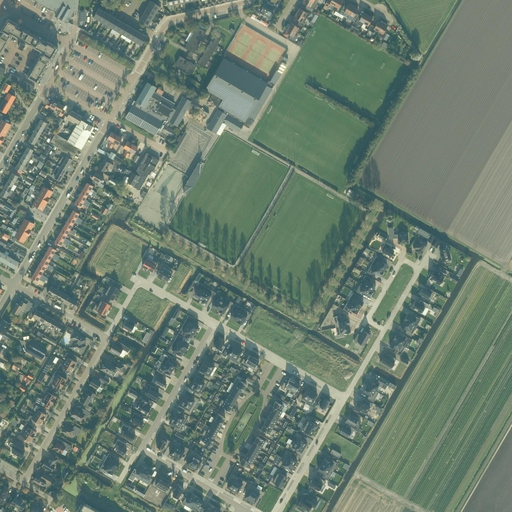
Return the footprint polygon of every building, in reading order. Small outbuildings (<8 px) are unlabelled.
[(55,15),(68,22),(74,11),(78,11),(78,0),(34,0),(42,4),(47,7),(51,10),(56,12),(55,15)] [(314,7),(316,4),(313,3),(308,0),(302,0),(303,0),(302,2),(308,6),(306,8),(312,12),(314,7)] [(332,9),(337,0),(331,0),(331,1),(328,0),(327,0),(325,5),(329,7),(332,9)] [(342,8),(340,7),(343,1),(342,0),(337,0),(332,9),(335,11),(339,13),(342,8)] [(157,11),(160,6),(151,1),(148,5),(157,11)] [(260,14),(263,15),(270,3),(268,2),(267,3),(265,2),(261,8),(259,6),(256,12),(260,14)] [(270,3),(263,15),(266,17),(266,18),(270,20),(274,15),(271,13),(274,7),(272,6),(273,5),(270,3)] [(347,18),(354,5),(351,4),(351,5),(349,4),(345,10),(342,8),(339,13),(344,16),(347,18)] [(154,16),(157,11),(148,5),(145,10),(154,16)] [(357,17),(355,15),(358,9),(356,8),(357,7),(354,5),(347,18),(350,20),(354,22),(357,17)] [(98,20),(103,11),(99,8),(93,17),(98,20)] [(309,16),(312,12),(306,8),(305,11),(299,8),(296,12),(305,17),(307,18),(309,16)] [(151,21),(154,16),(145,10),(142,15),(151,21)] [(103,23),(108,14),(103,11),(98,20),(103,23)] [(305,17),(296,12),(293,17),(299,20),(298,23),(303,26),(306,22),(305,21),(307,18),(305,17)] [(363,24),(368,15),(363,12),(360,18),(357,17),(354,22),(362,26),(363,24)] [(108,26),(113,16),(108,14),(103,23),(108,26)] [(148,25),(151,21),(142,15),(139,20),(148,25)] [(369,24),(373,17),(368,15),(363,24),(366,25),(365,28),(369,31),(372,25),(369,24)] [(113,28),(118,19),(113,16),(108,26),(113,28)] [(0,52),(13,30),(14,31),(13,33),(25,40),(24,42),(23,42),(21,41),(18,46),(22,49),(26,44),(25,44),(26,43),(41,52),(27,77),(37,83),(38,82),(39,79),(41,77),(41,76),(44,71),(44,70),(47,65),(47,64),(50,60),(50,59),(51,60),(52,57),(54,54),(54,53),(58,48),(58,47),(47,41),(46,41),(41,38),(36,35),(35,35),(30,32),(29,31),(24,28),(23,28),(19,25),(18,25),(19,24),(8,18),(7,19),(4,24),(4,25),(2,28),(1,30),(0,30),(1,31),(0,32),(0,52)] [(123,22),(120,20),(118,19),(113,28),(117,31),(123,22)] [(381,21),(380,22),(378,21),(375,27),(372,25),(369,31),(373,33),(375,31),(378,32),(384,22),(381,21)] [(122,34),(128,25),(123,22),(117,31),(122,34)] [(298,23),(296,26),(290,22),(289,24),(288,24),(286,26),(288,27),(296,32),(298,30),(301,30),(303,26),(298,23)] [(388,26),(386,25),(386,24),(384,22),(378,32),(380,34),(379,37),(384,39),(387,34),(384,32),(388,26)] [(127,37),(132,28),(128,25),(122,34),(127,37)] [(203,37),(206,32),(197,26),(194,32),(203,37)] [(296,32),(288,27),(286,26),(285,29),(286,30),(285,31),(291,35),(289,38),(295,41),(297,37),(295,34),(296,32)] [(132,40),(137,30),(132,28),(127,37),(132,40)] [(137,43),(142,33),(137,30),(132,40),(137,43)] [(200,42),(203,37),(194,32),(191,37),(200,42)] [(141,45),(147,36),(142,33),(137,43),(141,45)] [(210,41),(217,45),(220,40),(213,36),(210,41)] [(197,47),(200,42),(191,37),(188,42),(197,47)] [(219,47),(217,45),(210,41),(207,47),(214,51),(213,51),(216,52),(219,47)] [(194,53),(197,47),(188,42),(185,47),(194,53)] [(211,56),(213,51),(214,51),(207,47),(204,52),(211,56)] [(208,61),(211,56),(204,52),(201,57),(208,61)] [(180,66),(184,58),(180,56),(175,64),(180,66)] [(205,66),(208,61),(201,57),(198,62),(205,66)] [(269,84),(268,83),(223,57),(205,89),(213,93),(210,99),(218,103),(216,105),(221,108),(220,110),(218,109),(209,124),(208,123),(206,127),(207,128),(206,128),(216,133),(223,122),(239,132),(243,125),(249,128),(254,119),(272,88),(274,84),(275,84),(281,73),(276,70),(270,81),(269,84)] [(185,59),(184,58),(180,66),(178,69),(183,71),(184,69),(189,61),(185,59)] [(192,73),(196,66),(193,64),(189,61),(184,69),(189,72),(189,71),(192,73)] [(11,73),(8,78),(17,83),(20,78),(11,73)] [(25,81),(22,86),(32,92),(35,87),(34,87),(25,81)] [(133,105),(126,118),(155,134),(156,133),(165,139),(171,142),(179,127),(178,126),(169,122),(176,110),(161,101),(163,97),(161,96),(164,91),(158,88),(156,92),(153,91),(156,87),(147,82),(145,86),(143,85),(141,88),(143,89),(136,101),(134,100),(132,105),(133,105)] [(2,89),(7,92),(11,86),(6,83),(2,89)] [(8,92),(0,106),(0,109),(6,113),(16,97),(8,92)] [(192,102),(186,98),(183,96),(177,107),(173,105),(174,103),(163,97),(161,101),(176,110),(169,122),(178,126),(192,102)] [(55,109),(58,103),(53,99),(51,103),(48,101),(45,107),(48,109),(49,106),(55,109)] [(62,109),(64,106),(58,103),(55,109),(60,113),(59,115),(62,117),(65,111),(62,109)] [(71,110),(67,117),(70,119),(69,120),(72,121),(77,113),(71,110)] [(77,113),(72,121),(74,123),(75,122),(77,123),(77,124),(78,125),(81,120),(80,120),(82,117),(77,113)] [(0,125),(8,130),(11,124),(4,120),(5,118),(3,117),(0,122),(0,125)] [(50,125),(47,123),(41,119),(38,125),(49,131),(51,129),(48,127),(50,125)] [(55,133),(50,143),(74,157),(79,147),(81,149),(91,132),(90,132),(93,127),(81,120),(78,125),(77,124),(67,140),(55,133)] [(59,134),(64,126),(64,125),(62,124),(61,124),(56,133),(59,134)] [(48,134),(49,131),(38,125),(35,130),(41,134),(42,134),(44,132),(48,134)] [(39,136),(41,134),(35,130),(32,135),(43,142),(45,139),(39,136)] [(107,138),(106,141),(109,143),(108,146),(110,147),(116,135),(111,132),(107,138)] [(42,145),(43,142),(32,135),(29,141),(35,144),(36,141),(42,145)] [(116,135),(110,147),(112,148),(114,145),(115,143),(118,145),(119,144),(121,140),(122,138),(116,135)] [(129,150),(132,144),(127,141),(123,147),(126,149),(125,151),(123,155),(126,156),(127,152),(128,153),(129,151),(129,150)] [(134,154),(138,147),(132,144),(129,150),(129,151),(131,152),(134,154)] [(32,153),(33,150),(27,147),(24,152),(36,158),(37,156),(32,153)] [(34,161),(36,158),(24,152),(21,157),(27,161),(30,162),(32,160),(34,161)] [(43,162),(45,160),(47,156),(42,153),(38,159),(43,162)] [(133,173),(128,182),(134,185),(133,187),(139,190),(149,174),(150,175),(152,171),(153,172),(160,161),(147,153),(135,174),(133,173)] [(60,160),(69,165),(72,159),(66,156),(65,158),(63,156),(60,160)] [(122,160),(116,156),(113,161),(119,165),(122,160)] [(26,163),(27,161),(21,157),(18,162),(30,169),(31,166),(26,163)] [(114,165),(110,163),(103,159),(98,168),(105,172),(108,167),(112,169),(114,165)] [(66,170),(69,165),(60,160),(58,163),(61,165),(60,166),(66,170)] [(28,172),(30,169),(18,162),(15,168),(21,171),(23,169),(25,170),(28,172)] [(66,170),(60,166),(58,165),(54,170),(63,175),(66,170)] [(60,181),(63,175),(54,170),(53,173),(56,174),(54,177),(60,181)] [(93,182),(102,187),(104,184),(100,182),(103,176),(95,172),(94,174),(92,173),(90,177),(92,178),(94,179),(93,182)] [(17,179),(18,176),(12,173),(9,178),(21,185),(22,182),(17,179)] [(121,183),(125,186),(129,178),(125,176),(121,183)] [(111,177),(109,181),(116,186),(118,182),(118,181),(111,177)] [(21,185),(9,178),(6,183),(12,187),(14,184),(19,187),(21,185)] [(97,192),(91,189),(93,186),(87,182),(84,188),(90,191),(92,193),(96,195),(97,192)] [(11,189),(12,187),(6,183),(3,189),(15,195),(16,193),(11,189)] [(45,184),(40,192),(50,197),(53,191),(46,187),(47,185),(45,184)] [(87,197),(90,191),(84,188),(81,193),(87,197)] [(13,198),(15,195),(3,189),(0,194),(6,197),(8,194),(13,198)] [(50,197),(40,192),(37,197),(35,196),(34,198),(36,199),(36,198),(46,204),(50,198),(50,197)] [(85,199),(87,197),(81,193),(78,198),(89,205),(91,203),(88,201),(85,199)] [(42,210),(46,204),(36,198),(36,199),(32,206),(34,208),(35,206),(42,210)] [(88,207),(89,205),(78,198),(75,204),(81,207),(82,204),(88,207)] [(10,205),(7,209),(10,211),(8,215),(11,217),(16,209),(10,205)] [(83,220),(78,216),(79,213),(73,210),(70,215),(82,222),(83,220)] [(80,224),(82,222),(70,215),(67,220),(73,224),(75,221),(80,224)] [(31,230),(34,224),(27,219),(28,218),(26,216),(22,224),(31,230)] [(70,229),(73,224),(67,220),(64,226),(70,229)] [(27,236),(31,230),(22,224),(19,229),(17,228),(15,230),(17,231),(18,231),(27,236)] [(73,231),(70,229),(64,226),(61,231),(67,235),(69,232),(74,235),(76,233),(73,231)] [(398,234),(394,235),(393,228),(388,228),(389,238),(398,237),(398,243),(398,244),(399,243),(408,243),(408,242),(408,234),(408,233),(407,234),(398,234)] [(428,238),(430,234),(427,232),(421,228),(420,228),(418,231),(421,233),(421,234),(428,238)] [(18,231),(17,231),(13,239),(16,240),(17,238),(24,242),(27,236),(18,231)] [(65,238),(67,235),(61,231),(58,236),(69,243),(71,241),(65,238)] [(68,246),(69,243),(58,236),(55,242),(61,245),(62,242),(68,246)] [(427,244),(418,238),(413,247),(416,249),(415,251),(421,254),(427,244)] [(438,245),(440,241),(435,238),(431,245),(436,248),(438,245)] [(385,242),(380,249),(391,255),(395,250),(390,247),(391,245),(385,242)] [(130,250),(126,255),(132,258),(137,249),(132,246),(133,245),(130,244),(127,248),(130,250)] [(105,269),(113,274),(120,262),(114,258),(115,256),(116,256),(120,250),(111,245),(107,251),(109,253),(106,258),(110,261),(105,269)] [(6,246),(0,256),(0,259),(4,262),(8,255),(9,253),(6,251),(8,248),(6,247),(6,246)] [(50,246),(47,251),(58,258),(60,256),(54,253),(56,250),(50,246)] [(444,248),(440,249),(441,253),(440,253),(441,257),(442,257),(443,261),(451,259),(448,247),(444,248)] [(16,252),(9,265),(14,268),(18,261),(15,259),(20,250),(18,249),(16,252)] [(137,249),(132,258),(137,261),(140,256),(143,257),(146,253),(142,251),(137,249)] [(8,255),(4,262),(9,265),(16,252),(14,251),(11,257),(8,255)] [(44,257),(50,260),(51,257),(57,261),(58,258),(47,251),(44,257)] [(148,256),(145,254),(142,259),(145,261),(142,266),(147,269),(152,260),(147,257),(148,256)] [(375,258),(372,264),(384,270),(387,265),(380,261),(382,258),(377,255),(375,258)] [(44,257),(41,262),(47,266),(50,260),(44,257)] [(157,262),(152,260),(147,269),(152,272),(155,266),(158,267),(161,263),(158,261),(157,262)] [(41,262),(37,267),(44,271),(47,266),(41,262)] [(162,278),(168,266),(161,262),(161,263),(158,267),(161,269),(157,275),(162,278)] [(384,270),(372,264),(367,272),(373,275),(374,272),(380,276),(384,270)] [(176,271),(168,266),(162,278),(167,280),(170,275),(173,277),(176,271)] [(37,267),(34,273),(46,279),(48,281),(50,279),(47,278),(47,277),(42,274),(44,271),(37,267)] [(430,273),(428,276),(429,277),(429,278),(440,285),(446,274),(440,270),(437,274),(432,272),(431,273),(430,273)] [(34,273),(31,278),(37,281),(39,279),(44,282),(46,279),(34,273)] [(364,285),(372,290),(376,284),(369,281),(371,278),(365,275),(364,278),(367,280),(364,285)] [(57,288),(54,287),(55,284),(50,281),(47,287),(50,288),(47,292),(53,295),(57,288)] [(110,285),(107,289),(116,295),(119,290),(113,287),(115,284),(110,281),(108,284),(110,285)] [(198,290),(195,296),(201,299),(207,288),(198,282),(195,288),(198,290)] [(361,283),(356,291),(361,295),(363,292),(369,296),(372,290),(364,285),(361,283)] [(58,298),(63,289),(61,287),(59,290),(57,288),(53,295),(58,298)] [(63,301),(68,304),(74,295),(77,289),(74,288),(71,293),(70,296),(67,294),(63,301)] [(207,288),(201,299),(206,303),(210,297),(212,298),(216,292),(207,288)] [(423,288),(420,293),(430,300),(435,292),(430,289),(428,291),(423,288)] [(67,294),(64,293),(66,290),(63,289),(58,298),(63,301),(67,294)] [(103,293),(101,296),(106,299),(108,296),(113,299),(116,295),(107,289),(104,294),(103,293)] [(360,307),(363,302),(357,298),(358,295),(353,292),(348,300),(360,307)] [(78,300),(75,299),(76,296),(74,295),(68,304),(74,307),(78,300)] [(141,295),(138,300),(147,305),(150,300),(141,295)] [(96,303),(107,310),(110,305),(105,302),(106,299),(101,296),(99,299),(101,300),(98,305),(96,303)] [(217,298),(212,306),(218,310),(223,301),(217,298)] [(420,299),(418,302),(415,301),(412,307),(422,313),(426,307),(427,308),(429,305),(420,299)] [(22,307),(24,308),(26,304),(27,304),(21,300),(18,304),(17,303),(12,311),(18,314),(22,307)] [(138,300),(136,304),(144,310),(147,305),(138,300)] [(350,309),(357,313),(360,307),(348,300),(343,309),(349,312),(350,309)] [(223,301),(218,310),(224,313),(227,307),(230,308),(233,303),(230,301),(229,304),(223,301)] [(107,310),(96,303),(92,311),(97,314),(99,312),(104,315),(107,310)] [(136,304),(133,310),(142,315),(144,310),(136,304)] [(235,311),(231,317),(237,320),(243,309),(238,306),(235,304),(232,309),(235,311)] [(177,308),(172,317),(176,319),(181,310),(180,310),(178,308),(177,308)] [(36,322),(42,312),(36,309),(34,313),(31,312),(28,318),(31,319),(33,316),(35,318),(34,321),(36,322)] [(237,320),(242,324),(246,317),(248,319),(252,313),(249,312),(243,309),(237,320)] [(43,322),(47,315),(42,312),(36,322),(39,323),(40,321),(43,322)] [(47,328),(52,318),(47,315),(43,322),(46,324),(44,327),(46,329),(47,328)] [(189,315),(183,324),(195,331),(198,325),(192,322),(194,318),(189,315)] [(407,315),(404,320),(410,324),(416,327),(421,319),(415,316),(413,318),(407,315)] [(254,323),(251,328),(256,331),(261,322),(256,319),(253,317),(251,321),(254,323)] [(349,325),(348,318),(341,320),(340,317),(334,318),(336,327),(349,325)] [(52,331),(54,328),(58,321),(52,318),(47,328),(52,331)] [(0,323),(0,327),(7,332),(11,324),(3,319),(0,323)] [(126,321),(123,326),(131,331),(134,326),(136,327),(137,324),(130,319),(128,322),(126,321)] [(404,320),(401,326),(407,330),(405,332),(411,335),(416,327),(410,324),(404,320)] [(55,332),(61,336),(65,329),(61,327),(63,324),(58,321),(54,328),(56,330),(55,332)] [(261,322),(256,331),(261,334),(264,329),(267,331),(270,327),(267,325),(261,322)] [(183,324),(178,332),(184,336),(186,333),(192,337),(195,331),(183,324)] [(343,333),(350,331),(349,325),(336,327),(338,337),(344,336),(343,333)] [(275,330),(270,339),(275,342),(280,333),(275,330)] [(361,335),(358,334),(354,341),(357,343),(358,341),(364,345),(370,335),(363,331),(361,335)] [(74,340),(71,345),(70,347),(81,354),(86,346),(82,344),(85,339),(86,339),(74,332),(70,338),(74,340)] [(147,332),(142,340),(146,342),(151,334),(147,332)] [(280,333),(275,342),(280,345),(285,336),(280,333)] [(178,334),(173,343),(185,349),(188,344),(182,340),(183,338),(178,334)] [(396,334),(393,340),(402,345),(405,346),(408,341),(411,342),(412,340),(404,335),(403,338),(396,334)] [(285,336),(280,345),(285,348),(290,339),(285,336)] [(220,338),(214,348),(221,352),(224,346),(222,345),(224,340),(220,338)] [(393,340),(390,345),(396,349),(394,352),(400,355),(402,352),(405,346),(402,345),(393,340)] [(119,355),(123,349),(128,352),(130,348),(118,341),(116,345),(114,343),(110,350),(119,355)] [(293,341),(288,350),(293,353),(298,344),(293,341)] [(31,342),(29,346),(28,347),(44,356),(44,355),(47,351),(31,342)] [(173,343),(168,351),(174,354),(175,352),(181,355),(185,349),(173,343)] [(298,344),(293,353),(298,355),(303,346),(298,344)] [(233,345),(232,345),(228,351),(226,349),(222,355),(226,357),(227,354),(231,357),(237,347),(236,347),(233,346),(234,345),(233,345)] [(303,346),(298,355),(303,358),(308,349),(303,346)] [(42,360),(44,356),(28,347),(26,351),(42,360)] [(237,347),(230,359),(238,364),(241,358),(238,357),(242,350),(241,350),(240,349),(238,348),(237,348),(237,347)] [(65,361),(74,367),(75,364),(75,365),(77,362),(70,358),(72,355),(67,352),(63,357),(66,359),(65,361)] [(165,356),(161,362),(173,369),(177,363),(170,359),(172,357),(165,352),(163,355),(165,356)] [(313,357),(310,363),(316,366),(321,356),(316,353),(313,352),(311,356),(313,357)] [(384,356),(380,362),(390,368),(396,359),(387,354),(386,357),(384,356)] [(48,362),(47,363),(53,366),(55,363),(53,362),(56,357),(52,355),(49,360),(48,362)] [(254,357),(249,355),(246,360),(243,358),(240,364),(248,368),(254,357)] [(25,361),(17,356),(13,362),(22,367),(25,361)] [(321,356),(316,366),(321,369),(324,363),(327,365),(329,361),(326,359),(321,356)] [(259,360),(254,357),(248,368),(248,369),(249,367),(254,369),(253,371),(256,372),(259,367),(256,366),(259,360)] [(105,360),(100,369),(113,376),(117,369),(121,371),(124,366),(117,362),(115,365),(105,360)] [(202,365),(212,371),(214,366),(217,368),(219,364),(213,361),(211,364),(205,360),(202,365)] [(21,365),(15,361),(11,368),(18,372),(21,365)] [(72,369),(74,367),(65,361),(63,364),(60,363),(57,368),(63,371),(65,368),(71,372),(73,369),(72,369)] [(161,362),(157,370),(162,373),(164,371),(170,374),(173,369),(161,362)] [(332,368),(329,374),(335,377),(340,367),(335,364),(332,363),(330,367),(332,368)] [(209,375),(212,371),(202,365),(200,370),(206,374),(204,376),(210,380),(211,377),(209,375)] [(340,367),(335,377),(340,380),(343,374),(346,376),(348,372),(346,370),(340,367)] [(52,377),(55,379),(64,384),(65,382),(67,379),(60,376),(62,373),(56,369),(52,377)] [(158,377),(155,382),(163,387),(166,381),(162,379),(164,376),(158,373),(156,376),(158,377)] [(93,378),(89,384),(97,389),(99,386),(102,388),(105,382),(107,384),(109,380),(102,375),(99,379),(100,379),(99,381),(93,378)] [(243,379),(238,375),(233,383),(244,389),(247,384),(242,381),(243,379)] [(64,384),(55,379),(52,377),(47,385),(53,388),(55,385),(61,389),(63,386),(62,386),(64,384)] [(202,381),(195,378),(192,383),(202,388),(204,389),(209,382),(203,378),(202,381)] [(295,381),(290,378),(287,383),(284,382),(281,388),(285,390),(287,388),(289,390),(295,381)] [(295,381),(289,390),(288,392),(296,396),(299,391),(296,389),(300,384),(299,383),(299,382),(296,380),(295,381)] [(370,380),(366,386),(376,391),(379,386),(385,389),(387,385),(378,380),(376,384),(370,380)] [(199,392),(202,388),(192,383),(190,387),(196,391),(194,394),(200,397),(201,394),(199,392)] [(244,389),(233,383),(234,384),(231,388),(240,393),(242,388),(244,389)] [(23,392),(26,387),(21,384),(18,389),(23,392)] [(148,388),(145,393),(149,396),(152,398),(152,397),(155,400),(159,394),(153,390),(154,387),(149,384),(147,387),(148,388)] [(366,386),(363,391),(369,395),(368,398),(373,401),(378,392),(376,391),(366,386)] [(45,396),(54,401),(55,399),(57,397),(50,393),(52,390),(46,387),(45,390),(44,391),(46,393),(45,396)] [(240,393),(231,388),(229,392),(237,397),(240,393)] [(301,393),(297,399),(305,404),(307,400),(312,391),(311,390),(309,389),(308,389),(307,388),(304,394),(301,393)] [(92,397),(94,398),(96,394),(89,390),(87,394),(85,392),(80,401),(87,405),(92,397)] [(305,404),(304,405),(312,410),(313,407),(316,402),(313,400),(317,394),(316,393),(313,392),(313,391),(312,391),(307,400),(305,404)] [(237,397),(229,392),(226,397),(235,401),(237,397)] [(191,399),(185,395),(182,400),(194,407),(199,399),(193,396),(191,399)] [(52,403),(54,401),(45,396),(43,398),(38,397),(35,401),(43,406),(45,402),(51,406),(53,404),(52,403)] [(235,401),(226,397),(224,401),(222,400),(232,406),(235,401)] [(320,399),(316,406),(324,411),(330,401),(324,398),(323,401),(320,399)] [(139,401),(135,407),(147,414),(151,408),(146,405),(148,402),(142,399),(140,402),(139,401)] [(276,401),(273,406),(282,411),(281,410),(284,406),(286,407),(288,404),(282,401),(278,399),(277,401),(276,401)] [(371,407),(373,404),(364,399),(362,402),(359,400),(358,402),(357,402),(355,406),(356,407),(354,409),(359,411),(360,409),(366,413),(370,406),(371,407)] [(191,405),(182,400),(180,405),(186,408),(184,411),(190,414),(191,411),(194,407),(191,405)] [(232,406),(222,400),(219,405),(220,405),(219,408),(224,411),(225,408),(229,411),(232,406)] [(34,414),(43,419),(45,417),(47,414),(40,411),(42,408),(36,404),(33,409),(36,411),(34,414)] [(274,407),(272,411),(280,416),(282,411),(273,406),(274,407)] [(81,421),(83,416),(86,418),(90,412),(83,408),(81,412),(75,409),(71,415),(76,418),(78,419),(81,421)] [(272,411),(269,415),(277,420),(280,416),(272,411)] [(133,412),(129,420),(140,426),(143,421),(137,417),(138,416),(133,412)] [(172,417),(184,424),(189,416),(183,413),(182,416),(175,412),(172,417)] [(225,418),(217,413),(214,418),(222,423),(225,418)] [(42,421),(43,419),(34,414),(33,416),(30,415),(27,420),(33,423),(35,420),(41,424),(43,421),(42,421)] [(269,415),(267,420),(275,424),(277,420),(269,415)] [(346,420),(345,423),(350,426),(356,430),(358,427),(355,424),(357,420),(350,415),(346,420)] [(313,419),(307,416),(303,423),(314,430),(314,429),(316,430),(318,426),(316,425),(317,425),(311,422),(313,419)] [(180,432),(184,424),(172,417),(170,422),(176,426),(174,428),(180,432)] [(222,423),(214,418),(212,422),(220,427),(222,423)] [(267,420),(264,424),(274,430),(272,429),(275,424),(267,420)] [(22,429),(24,431),(33,436),(35,434),(37,432),(30,428),(32,425),(26,422),(22,429)] [(220,427),(212,422),(209,427),(217,431),(220,427)] [(123,423),(120,429),(123,431),(121,435),(132,441),(135,434),(128,430),(130,427),(123,423)] [(314,430),(303,423),(298,431),(304,434),(306,431),(311,434),(314,430)] [(264,424),(261,429),(266,432),(265,435),(270,438),(274,430),(264,424)] [(65,427),(62,431),(70,436),(72,433),(78,436),(81,429),(75,425),(73,429),(67,425),(65,428),(65,427)] [(343,427),(340,432),(349,438),(354,429),(347,425),(345,428),(343,427)] [(217,431),(209,427),(207,431),(205,430),(215,436),(217,431)] [(215,436),(205,430),(202,434),(213,441),(214,441),(212,440),(215,436)] [(32,438),(33,436),(24,431),(22,436),(19,434),(17,437),(23,441),(25,438),(31,441),(33,439),(32,438)] [(295,436),(292,440),(304,447),(304,446),(305,446),(306,444),(306,443),(307,442),(301,438),(302,436),(297,433),(295,436)] [(213,441),(202,434),(202,435),(205,437),(203,441),(201,440),(199,443),(204,446),(206,443),(211,446),(213,441)] [(257,436),(254,441),(262,446),(265,441),(267,442),(269,439),(264,436),(259,434),(258,437),(257,436)] [(162,436),(156,446),(161,448),(164,444),(166,445),(169,440),(162,436)] [(338,438),(334,445),(336,446),(335,448),(343,453),(344,451),(345,451),(349,444),(343,440),(343,439),(340,437),(339,438),(338,438)] [(174,456),(179,447),(180,447),(181,444),(176,442),(177,441),(174,439),(170,445),(173,447),(169,453),(170,454),(171,454),(173,455),(173,456),(174,456)] [(10,442),(8,445),(14,449),(12,452),(21,457),(25,451),(22,449),(24,445),(22,444),(15,440),(13,443),(10,442)] [(304,447),(292,440),(290,445),(287,444),(286,447),(293,451),(295,448),(301,452),(302,451),(302,450),(303,448),(304,448),(304,447)] [(262,446),(254,441),(252,445),(260,450),(262,446)] [(57,442),(53,449),(62,453),(64,449),(68,451),(71,445),(64,442),(62,445),(57,442)] [(117,442),(112,450),(117,453),(119,450),(124,453),(128,448),(117,442)] [(260,450),(252,445),(249,450),(257,455),(260,450)] [(179,447),(174,456),(175,456),(175,457),(178,458),(179,459),(183,453),(185,454),(189,449),(186,447),(184,450),(180,447),(179,447)] [(332,449),(330,452),(339,457),(341,454),(332,449)] [(191,466),(192,466),(198,454),(191,450),(187,455),(190,457),(187,463),(188,464),(191,466)] [(257,455),(249,450),(247,454),(255,459),(257,455)] [(285,453),(282,458),(294,464),(295,463),(296,461),(296,460),(297,459),(291,456),(292,453),(287,450),(285,453)] [(104,454),(101,459),(104,461),(116,468),(119,462),(113,459),(115,456),(109,453),(107,456),(104,454)] [(198,454),(192,466),(192,467),(195,468),(196,469),(200,463),(203,464),(206,459),(198,454)] [(255,459),(247,454),(244,458),(243,458),(252,463),(255,459)] [(46,460),(42,466),(51,471),(55,465),(58,459),(51,455),(49,459),(48,461),(46,460)] [(252,463),(243,458),(240,463),(245,466),(243,468),(249,471),(250,468),(248,467),(251,463),(252,463)] [(294,464),(282,458),(278,465),(283,468),(285,466),(291,469),(292,468),(293,465),(294,465),(294,464)] [(324,459),(321,464),(333,471),(338,463),(332,460),(330,462),(324,459)] [(104,461),(99,469),(105,473),(107,470),(113,474),(116,468),(104,461)] [(140,479),(147,468),(142,464),(138,470),(134,468),(129,478),(133,480),(135,476),(140,479)] [(321,464),(318,470),(324,474),(322,476),(328,479),(333,471),(321,464)] [(274,466),(270,474),(273,475),(284,481),(287,477),(281,474),(283,471),(277,468),(274,466)] [(153,471),(147,468),(140,479),(149,484),(152,479),(149,477),(153,471)] [(233,490),(238,481),(233,478),(234,475),(231,473),(228,479),(231,481),(227,487),(232,490),(233,490)] [(38,474),(34,480),(43,486),(45,481),(49,483),(52,478),(45,474),(43,477),(38,474)] [(155,479),(151,485),(160,490),(166,478),(161,475),(159,479),(158,480),(155,479)] [(273,475),(268,483),(274,486),(276,483),(281,486),(284,481),(273,475)] [(313,478),(309,485),(318,490),(319,490),(322,484),(323,485),(326,481),(317,476),(315,479),(313,478)] [(166,478),(160,490),(168,494),(171,488),(168,487),(169,485),(171,482),(166,478)] [(239,478),(238,481),(233,490),(237,492),(241,486),(243,488),(247,482),(239,478)] [(245,497),(250,500),(256,488),(249,483),(245,489),(248,491),(245,497)] [(5,502),(9,496),(7,494),(8,492),(7,491),(9,488),(3,485),(1,488),(0,487),(0,486),(0,485),(0,496),(1,497),(0,497),(0,502),(2,504),(4,501),(5,502)] [(178,485),(173,495),(181,500),(184,494),(181,493),(184,488),(178,485)] [(256,488),(250,500),(254,502),(258,496),(261,498),(264,492),(256,488)] [(186,498),(182,503),(191,508),(197,496),(192,493),(188,499),(186,498)] [(197,496),(191,508),(197,511),(199,511),(202,507),(199,506),(203,499),(197,496)] [(302,497),(298,504),(302,507),(301,507),(305,509),(308,510),(311,506),(314,507),(317,501),(308,496),(306,500),(302,497)] [(22,510),(26,503),(25,503),(27,500),(21,497),(19,499),(14,497),(11,504),(22,510)] [(30,511),(31,511),(41,511),(43,509),(38,506),(35,503),(33,507),(32,506),(29,510),(30,511)] [(99,511),(84,503),(83,505),(81,508),(80,510),(82,511),(81,511),(99,511)] [(203,508),(200,511),(211,511),(215,507),(209,503),(205,509),(203,508)]
